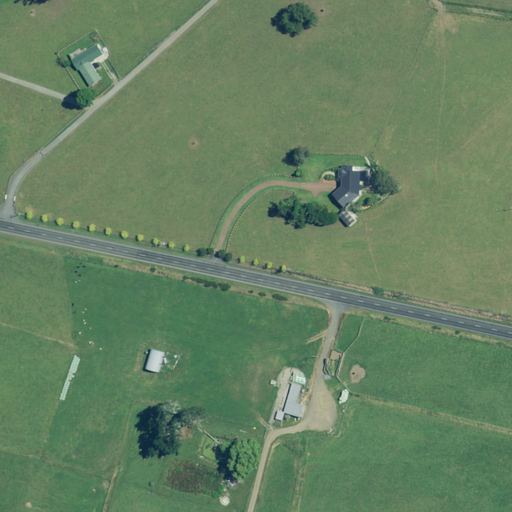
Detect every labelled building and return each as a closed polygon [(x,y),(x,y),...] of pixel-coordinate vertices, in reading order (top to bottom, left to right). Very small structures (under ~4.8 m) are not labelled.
[(90,50),(88,47),(81,51),(80,48),(71,54),(81,70),(82,69),(93,86),(103,80),(93,62),(106,54),(100,44),(90,50)] [(341,164),(340,169),(338,180),(345,180),(344,188),(336,194),(348,208),(362,195),(365,181),(370,182),(372,168),(341,164)] [(359,220),(350,209),(342,215),(351,226),(359,220)] [(166,352),(154,349),(148,368),(160,372),(166,352)] [(304,385),(295,383),(287,412),(304,417),(307,405),(299,403),(304,385)]
